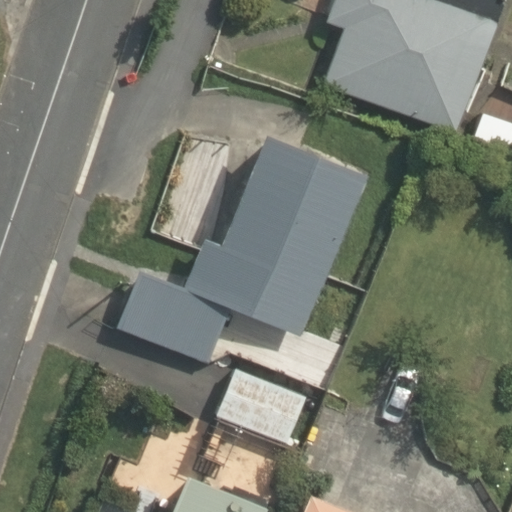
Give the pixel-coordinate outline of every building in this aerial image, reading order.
[(320,85),(453,131),(497,0),(330,0),(323,23),(339,29),(320,85)] [(511,102),(469,102),(468,165),(511,165),(511,102)] [(295,337),(359,176),(261,136),(196,297),(295,337)] [(139,337),(205,362),(223,314),(158,289),(139,337)] [(215,417),(284,443),(302,396),(233,370),(215,417)] [(259,511),(262,506),(181,474),(165,511),(259,511)] [(345,511),(302,495),(295,511),(345,511)]
